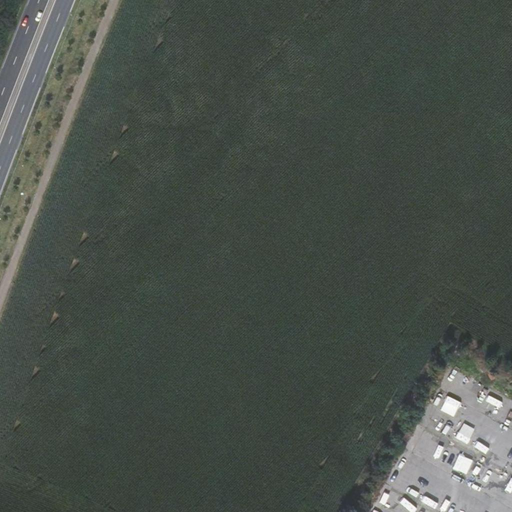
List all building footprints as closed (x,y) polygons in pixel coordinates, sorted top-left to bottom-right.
[(486,387),(478,382),(475,386),(484,391),(486,387)] [(475,386),(473,390),(482,395),(484,391),(475,386)] [(438,442),(442,444),(447,435),(443,433),(438,442)] [(447,435),(442,444),(446,446),(451,438),(447,435)] [(481,453),(475,463),(484,468),(489,458),(481,453)] [(475,463),(473,467),(481,472),(484,468),(475,463)] [(408,504),(413,495),(409,493),(404,501),(408,504)] [(413,495),(408,504),(412,506),(417,498),(413,495)]
